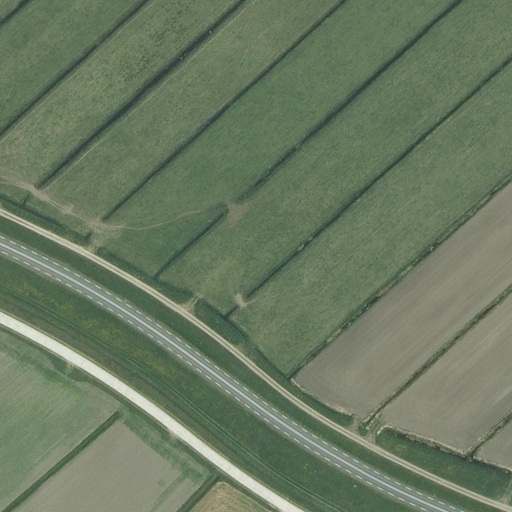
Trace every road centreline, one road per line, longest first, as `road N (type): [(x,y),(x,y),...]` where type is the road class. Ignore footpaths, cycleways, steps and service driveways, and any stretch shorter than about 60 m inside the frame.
road 1 (track): [(511,509),(357,439),(176,308),(0,210)]
road 2 (primary): [(445,511),(310,441),(132,316),(0,244)]
road 3 (unclassified): [(293,511),(107,379),(0,318)]
